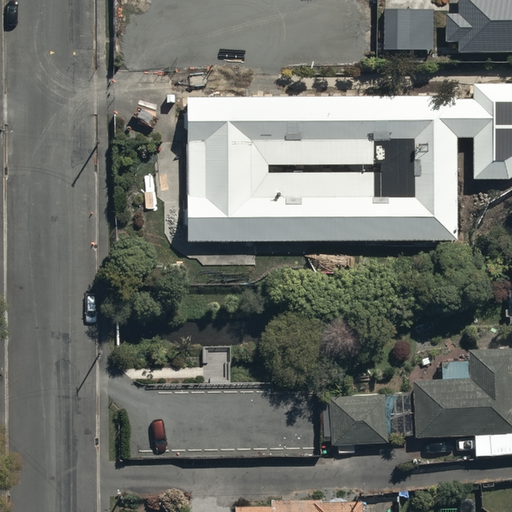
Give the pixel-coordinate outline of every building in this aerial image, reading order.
[(289,0),(183,0),(183,53),(308,53),(308,29),(290,29),(289,0)] [(372,0),(344,0),(345,48),(373,48),(372,0)] [(511,0),(455,0),(455,10),(443,10),(443,37),(458,37),(458,47),(511,46),(511,0)] [(431,5),(383,5),(383,46),(431,46),(431,5)] [(457,91),(185,94),(187,242),(457,239),(455,134),(471,134),(471,176),(508,175),(511,173),(511,80),(471,81),(471,94),(457,95),(457,91)] [(511,343),(468,344),(468,356),(442,356),(442,375),(411,375),(412,433),(475,433),(475,449),(511,449),(511,343)] [(180,400),(181,447),(272,446),(270,352),(229,353),(230,360),(197,361),(197,384),(229,383),(229,399),(180,400)] [(408,389),(327,392),(328,397),(319,398),(320,433),(329,433),(329,441),(387,440),(387,433),(410,432),(408,389)] [(270,500),(232,500),(232,511),(360,511),(360,495),(270,495),(270,500)]
